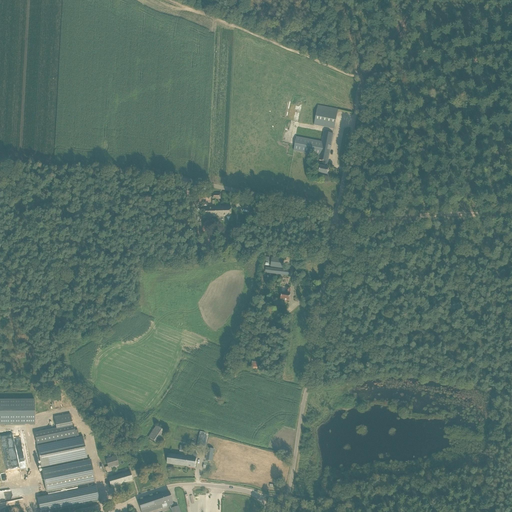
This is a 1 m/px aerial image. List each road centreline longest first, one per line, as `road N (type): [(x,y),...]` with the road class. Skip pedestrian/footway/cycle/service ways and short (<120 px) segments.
road 1 (unclassified): [(335,208),(118,167),(0,162)]
road 2 (track): [(511,296),(499,365),(344,338)]
road 3 (unknown): [(287,312),(228,377),(193,402),(165,441),(172,486)]
road 4 (track): [(362,76),(170,0)]
road 5 (residential): [(286,498),(321,295)]
road 6 (track): [(333,224),(511,218)]
road 7 (track): [(362,76),(511,56)]
road 8 (residential): [(335,208),(360,87)]
